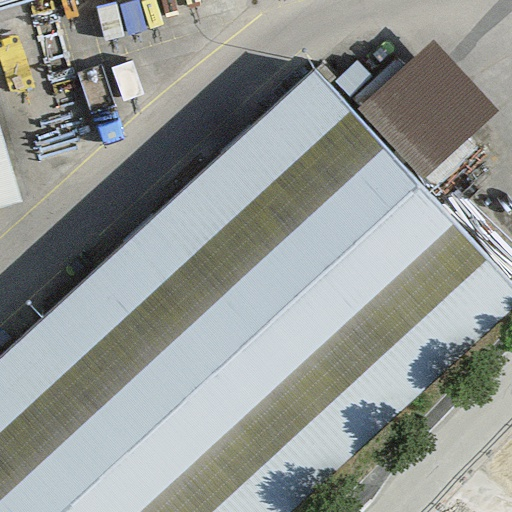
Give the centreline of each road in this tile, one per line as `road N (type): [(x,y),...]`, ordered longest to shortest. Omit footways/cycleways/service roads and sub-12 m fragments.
road 1 (residential): [(400,0),(266,48),(0,280)]
road 2 (residential): [(388,511),(511,384)]
